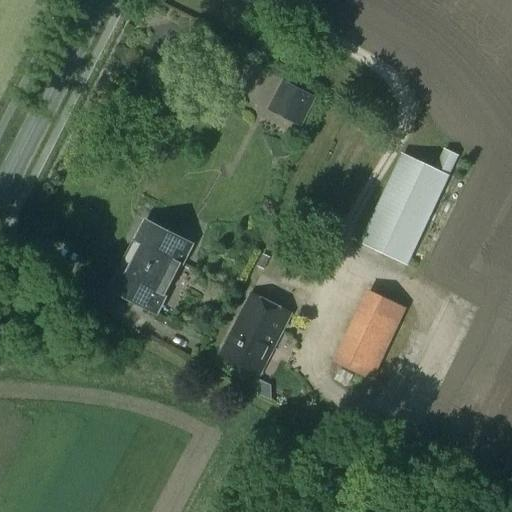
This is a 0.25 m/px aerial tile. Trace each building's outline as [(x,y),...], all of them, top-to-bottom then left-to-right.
[(285,81),(270,109),(300,125),(314,97),(285,81)] [(445,149),(433,168),(450,176),(458,156),(445,149)] [(408,265),(450,176),(433,168),(403,153),(360,243),(408,265)] [(147,221),(111,289),(136,302),(138,298),(158,308),(191,244),(147,221)] [(263,254),(257,266),(263,269),(269,258),(263,254)] [(367,289),(333,361),(373,381),(407,309),(367,289)] [(261,375),(291,313),(250,291),(220,353),(261,375)]
